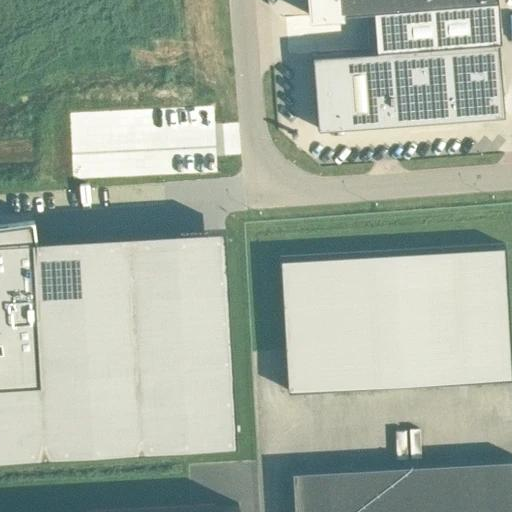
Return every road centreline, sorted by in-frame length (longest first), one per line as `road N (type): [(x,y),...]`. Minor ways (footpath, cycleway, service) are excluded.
road 1 (unclassified): [(245,0),(253,134),(273,180),(333,190),(511,177)]
road 2 (unknown): [(276,511),(275,465),(294,425),(315,413),(455,402)]
